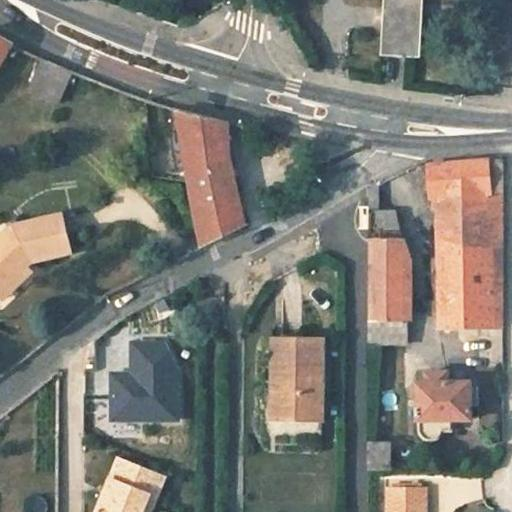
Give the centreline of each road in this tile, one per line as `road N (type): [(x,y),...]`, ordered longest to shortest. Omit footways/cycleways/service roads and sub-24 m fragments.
road 1 (residential): [(394,127),(342,185),(127,301),(0,395)]
road 2 (tertiary): [(232,88),(75,35),(12,0)]
road 3 (tertiary): [(394,127),(232,88)]
